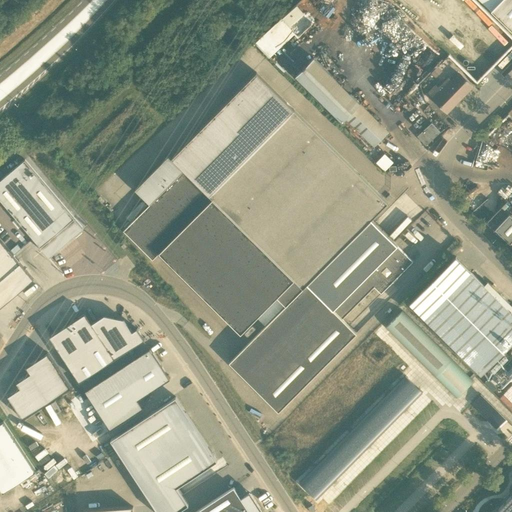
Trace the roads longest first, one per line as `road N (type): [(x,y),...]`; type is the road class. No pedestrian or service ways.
road 1 (unclassified): [(0,364),(58,292),(109,286),(139,296),(292,511)]
road 2 (unclassified): [(511,274),(445,203),(441,177),(461,137),(511,87)]
road 3 (primary): [(0,108),(110,0)]
road 4 (track): [(54,165),(120,249),(127,291)]
